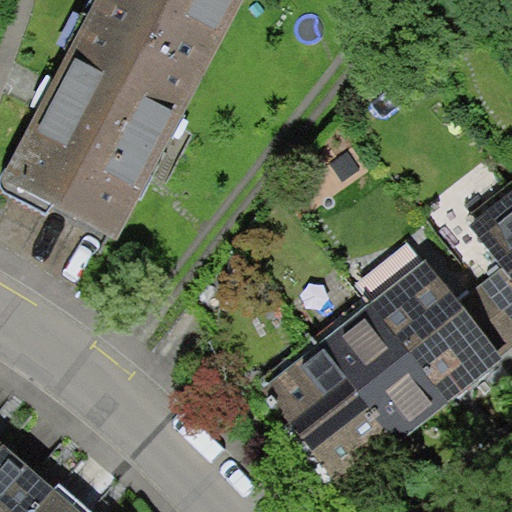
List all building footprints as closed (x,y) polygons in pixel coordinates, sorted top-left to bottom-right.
[(231,0),(106,0),(95,21),(193,72),(231,0)] [(95,21),(75,59),(78,61),(43,126),(14,182),(111,234),(196,73),(193,72),(95,21)] [(481,288),(511,327),(511,203),(475,232),(504,269),(481,288)] [(189,303),(217,325),(258,272),(236,243),(189,303)] [(511,327),(481,288),(457,306),(428,269),(374,312),(443,398),(460,385),(511,343),(511,327)] [(443,398),(374,312),(322,353),(390,440),(405,428),(443,398)] [(352,469),(390,440),(322,353),(268,395),(302,438),(292,446),(326,489),(352,469)] [(0,511),(36,511),(49,497),(11,464),(0,454),(0,511)] [(66,511),(62,508),(49,497),(36,511),(66,511)]
